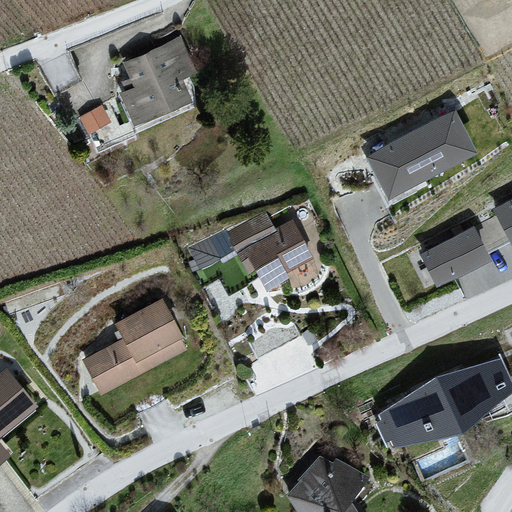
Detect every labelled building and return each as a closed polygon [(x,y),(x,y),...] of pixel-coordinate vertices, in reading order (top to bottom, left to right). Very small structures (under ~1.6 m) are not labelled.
[(136,37),(46,84),(75,137),(164,89),(136,37)] [(455,109),(364,154),(387,200),(477,156),(455,109)] [(251,198),(165,251),(195,300),(281,247),(251,198)] [(511,200),(494,209),(511,243),(511,200)] [(473,226),(420,253),(438,288),(491,261),(473,226)] [(122,341),(84,360),(99,391),(186,347),(161,298),(113,323),(122,341)] [(511,381),(501,358),(435,375),(374,417),(390,452),(460,431),(511,393),(511,381)] [(2,370),(0,372),(0,464),(11,456),(0,442),(0,438),(35,409),(2,370)] [(325,452),(281,490),(292,511),(357,511),(348,495),(370,479),(325,452)] [(150,511),(116,486),(95,511),(150,511)]
